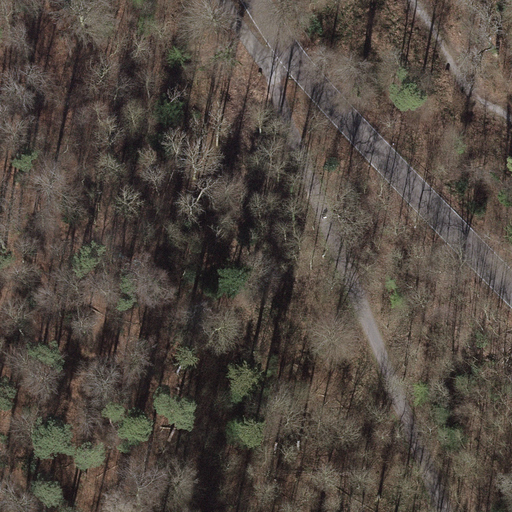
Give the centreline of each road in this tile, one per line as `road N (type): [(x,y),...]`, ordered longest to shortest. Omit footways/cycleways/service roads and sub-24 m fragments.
road 1 (track): [(300,67),(280,97),(442,511)]
road 2 (residential): [(511,287),(300,67),(256,0)]
road 3 (track): [(511,120),(471,97),(415,0)]
